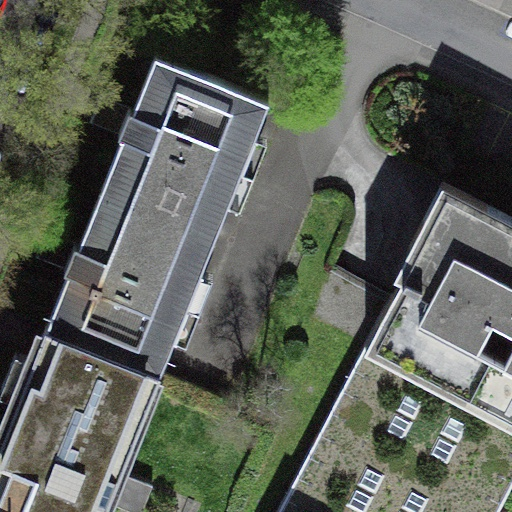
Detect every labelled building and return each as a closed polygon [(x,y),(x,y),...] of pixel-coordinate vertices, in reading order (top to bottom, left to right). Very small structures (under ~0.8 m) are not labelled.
[(124,134),(102,189),(212,233),(266,100),(267,100),(268,97),(155,52),(154,55),(155,55),(134,108),(129,106),(123,119),(118,132),(124,134)] [(511,420),(511,215),(442,179),(394,270),(402,274),(365,344),(511,420)] [(159,366),(212,233),(102,189),(80,243),(75,241),(69,254),(64,267),(70,269),(49,322),(47,322),(46,324),(159,370),(160,367),(159,366)] [(102,511),(105,507),(159,370),(46,324),(0,439),(0,511),(102,511)] [(497,511),(511,485),(511,420),(365,344),(277,511),(497,511)]
